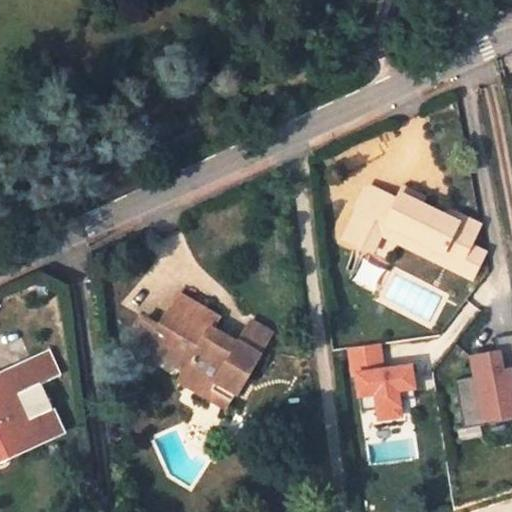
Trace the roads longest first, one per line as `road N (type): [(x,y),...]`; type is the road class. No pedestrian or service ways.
road 1 (unclassified): [(0,264),(511,36)]
road 2 (unknown): [(282,138),(330,511)]
road 3 (unknown): [(42,243),(81,339),(104,511)]
